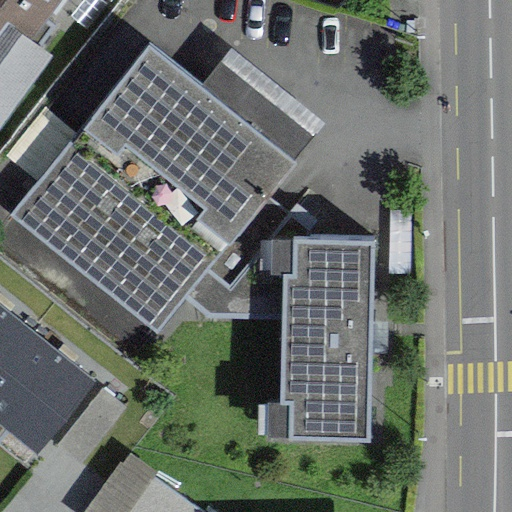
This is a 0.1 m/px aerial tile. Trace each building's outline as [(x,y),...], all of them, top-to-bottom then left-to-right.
[(0,0),(0,111),(41,56),(35,51),(56,23),(39,11),(46,0),(0,0)] [(294,157),(150,42),(38,182),(7,157),(0,165),(0,233),(16,214),(157,327),(186,291),(265,193),(294,157)] [(375,236),(307,234),(307,226),(265,193),(186,291),(210,311),(283,313),(281,398),(290,398),(289,433),(370,435),(375,236)] [(0,371),(34,330),(0,302),(0,371)] [(94,379),(34,330),(0,371),(0,438),(11,426),(38,448),(94,379)] [(205,511),(152,473),(124,511),(205,511)]
